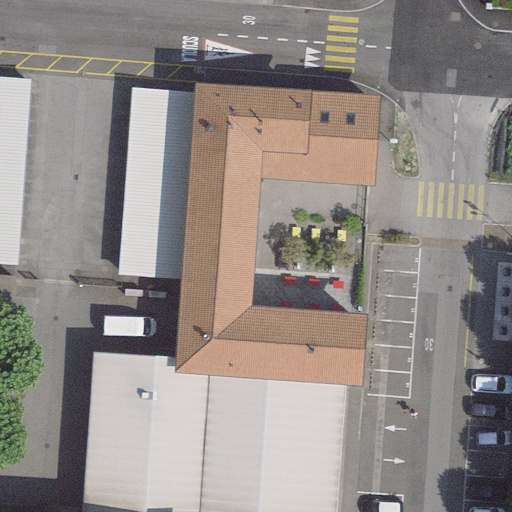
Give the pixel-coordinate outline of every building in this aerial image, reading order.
[(28,81),(0,79),(0,264),(15,265),(28,81)] [(370,187),(376,97),(193,84),(193,93),(183,222),(254,227),(258,179),(370,187)] [(193,93),(130,88),(115,275),(178,280),(183,222),(193,93)] [(247,306),(254,227),(183,222),(178,280),(172,358),(171,372),(344,386),(358,387),(364,315),(247,306)] [(335,511),(344,386),(171,372),(172,358),(91,353),(79,511),(335,511)]
